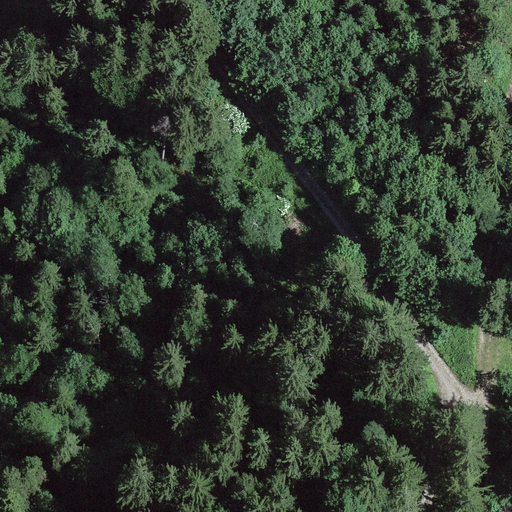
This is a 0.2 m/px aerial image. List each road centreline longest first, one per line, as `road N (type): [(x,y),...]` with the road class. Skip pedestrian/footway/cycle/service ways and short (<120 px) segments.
road 1 (track): [(193,0),(264,129),(437,352),(440,404),(427,511)]
road 2 (track): [(437,352),(483,442),(486,511)]
